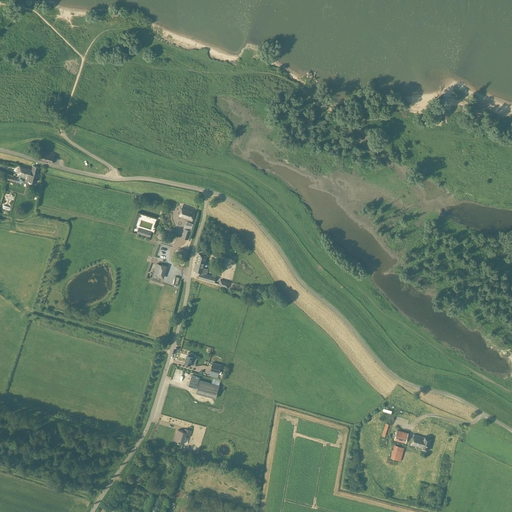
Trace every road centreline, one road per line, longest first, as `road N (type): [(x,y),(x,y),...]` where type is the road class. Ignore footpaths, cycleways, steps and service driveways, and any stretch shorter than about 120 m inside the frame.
road 1 (unclassified): [(511,430),(458,398),(397,378),(301,282),(245,210),(208,190)]
road 2 (unclassified): [(91,511),(151,417),(208,190)]
road 3 (unclassified): [(208,190),(112,179),(0,150)]
